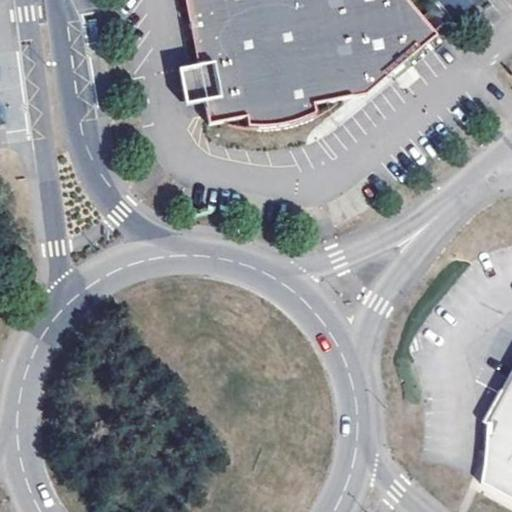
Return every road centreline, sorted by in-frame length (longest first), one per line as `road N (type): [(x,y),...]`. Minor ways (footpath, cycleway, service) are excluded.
road 1 (tertiary): [(21,0),(56,247),(57,313)]
road 2 (tertiary): [(165,255),(88,172),(55,0)]
road 3 (residential): [(412,237),(280,281)]
road 4 (residential): [(342,357),(412,237)]
road 5 (tertiary): [(57,313),(27,364),(16,442)]
road 6 (residential): [(412,237),(511,151)]
road 7 (tertiary): [(165,255),(113,270),(57,313)]
